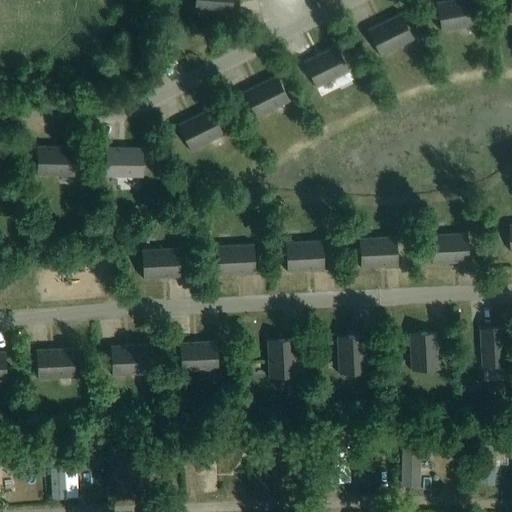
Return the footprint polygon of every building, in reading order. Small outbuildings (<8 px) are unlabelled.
[(194,0),(194,10),(230,13),(230,0),(194,0)] [(472,0),(448,0),(436,2),(441,30),(477,24),(472,0)] [(400,13),(368,29),(380,54),(412,38),(400,13)] [(336,45),(304,61),(316,86),(348,70),(336,45)] [(276,75),(244,91),(256,116),(288,100),(276,75)] [(210,107),(178,124),(190,149),(223,133),(210,107)] [(37,145),(37,174),(73,174),(73,146),(37,145)] [(106,147),(105,175),(141,175),(142,147),(106,147)] [(466,232),(430,234),(431,262),(468,260),(466,232)] [(395,236),(359,238),(360,266),(396,264),(395,236)] [(321,240),(285,242),(287,270),(323,268),(321,240)] [(252,243),(216,245),(218,273),(254,271),(252,243)] [(178,247),(142,249),(143,277),(179,275),(178,247)] [(511,363),(509,327),(481,328),(483,365),(511,363)] [(439,367),(437,331),(409,332),(411,368),(439,367)] [(366,371),(365,335),(337,336),(338,372),(366,371)] [(296,374),(295,338),(267,339),(268,375),(296,374)] [(217,368),(216,340),(179,342),(181,370),(217,368)] [(148,372),(147,344),(111,345),(112,373),(148,372)] [(73,375),(72,347),(36,349),(37,377),(73,375)] [(62,452),(63,481),(75,481),(74,451),(62,452)]
